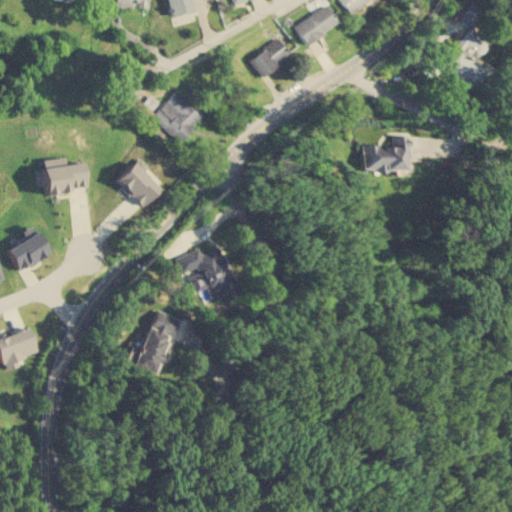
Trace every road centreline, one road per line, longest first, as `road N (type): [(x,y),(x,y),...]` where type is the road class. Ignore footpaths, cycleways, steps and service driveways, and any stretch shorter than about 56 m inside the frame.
road 1 (residential): [(79,324),(154,229),(274,114),(349,67),(416,0)]
road 2 (residential): [(224,165),(267,264),(268,284),(225,366),(221,421),(248,511)]
road 3 (residential): [(349,67),(364,83),(440,118),(489,157),(511,191)]
road 4 (residential): [(79,324),(49,407),(49,511)]
road 5 (residential): [(283,0),(156,73)]
